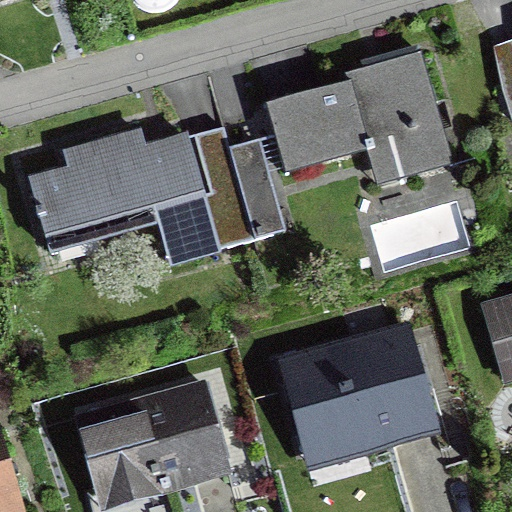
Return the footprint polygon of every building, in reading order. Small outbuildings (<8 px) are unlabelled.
[(511,40),(494,48),(503,95),(511,123),(511,40)] [(367,153),(376,187),(454,166),(420,45),(361,62),(363,70),(345,75),(348,84),(266,107),(286,175),(367,153)] [(187,133),(145,145),(141,129),(62,151),(67,167),(27,178),(50,258),(158,227),(170,270),(222,255),(220,250),(286,232),(260,139),(229,148),(224,128),(188,138),(187,133)] [(511,294),(480,304),(503,388),(511,385),(511,294)] [(263,352),(301,486),(454,444),(416,310),(263,352)] [(99,511),(113,511),(234,480),(207,380),(73,416),(99,511)] [(0,511),(25,511),(0,425),(0,511)]
